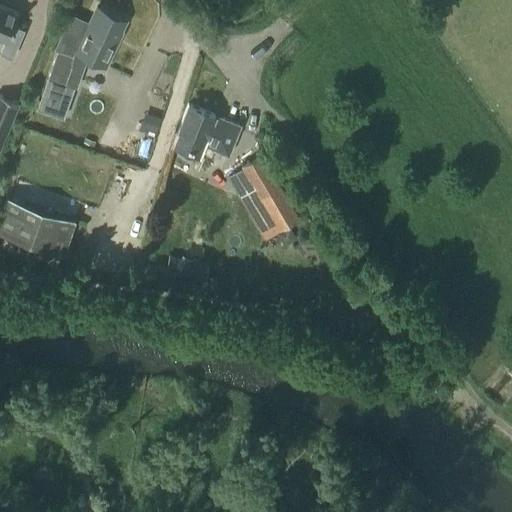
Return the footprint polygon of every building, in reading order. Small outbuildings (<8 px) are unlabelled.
[(0,5),(0,38),(5,40),(0,52),(11,58),(23,30),(13,26),(18,13),(0,5)] [(57,50),(37,108),(62,117),(84,56),(105,66),(122,32),(121,32),(126,21),(95,6),(88,21),(88,20),(74,51),(75,52),(73,56),(57,50)] [(0,144),(18,102),(0,95),(0,144)] [(218,128),(210,125),(214,115),(188,104),(177,132),(174,141),(210,155),(212,149),(229,155),(240,126),(222,118),(218,128)] [(146,113),(141,127),(153,131),(158,117),(146,113)] [(265,239),(279,231),(298,219),(261,154),(241,166),(255,189),(241,197),(265,239)] [(79,168),(67,206),(129,225),(141,187),(79,168)] [(288,226),(276,234),(283,245),(295,238),(288,226)] [(123,250),(125,232),(111,230),(109,248),(123,250)] [(166,265),(165,272),(204,280),(207,264),(194,261),(195,258),(181,255),(180,258),(177,257),(168,256),(166,265)]
